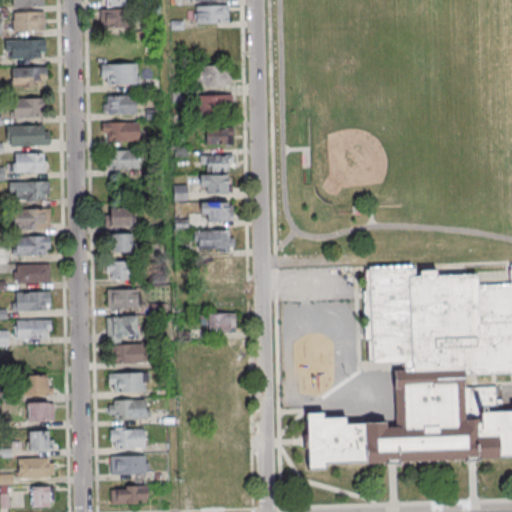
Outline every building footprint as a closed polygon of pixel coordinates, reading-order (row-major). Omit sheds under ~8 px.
[(99,9),(100,28),(130,27),(130,7),(126,8),(125,0),(105,0),(106,9),(99,9)] [(196,22),(229,22),(229,6),(196,6),(196,22)] [(45,30),(45,11),(13,11),(13,30),(45,30)] [(45,58),(45,40),(5,40),(5,58),(45,58)] [(101,83),(137,83),(137,64),(101,64),(101,83)] [(46,86),(46,66),(10,66),(10,86),(46,86)] [(230,66),(195,66),(195,87),(230,87),(230,66)] [(136,113),(136,95),(104,95),(104,113),(136,113)] [(200,95),(200,114),(231,114),(231,95),(200,95)] [(13,117),(46,117),(46,98),(13,98),(13,117)] [(139,122),(102,122),(102,141),(139,141),(139,122)] [(48,145),(48,125),(7,125),(7,145),(48,145)] [(232,144),(232,125),(206,125),(206,144),(232,144)] [(104,150),(104,169),(137,169),(137,150),(104,150)] [(13,172),(45,172),(45,153),(13,153),(13,172)] [(228,154),(199,154),(199,171),(228,171),(228,154)] [(227,175),(199,175),(199,194),(227,194),(227,175)] [(10,181),(10,200),(48,200),(48,181),(10,181)] [(186,199),(186,189),(175,189),(175,199),(186,199)] [(229,203),(200,203),(200,222),(229,222),(229,203)] [(104,208),(104,227),(132,227),(132,208),(104,208)] [(13,229),(49,229),(49,209),(13,209),(13,229)] [(196,231),(196,251),(232,251),(232,231),(196,231)] [(109,234),(109,253),(131,253),(131,234),(109,234)] [(12,236),(12,255),(49,255),(49,236),(12,236)] [(205,278),(233,278),(233,260),(205,260),(205,278)] [(136,280),(136,262),(107,262),(107,280),(136,280)] [(49,282),(49,263),(15,263),(15,282),(49,282)] [(368,269),(410,267),(411,279),(419,278),(419,273),(435,272),(435,278),(475,277),(475,287),(511,285),(511,458),(478,460),(478,463),(471,463),(466,463),(466,461),(398,464),(398,467),(391,467),(384,467),(384,465),(325,468),(325,473),(306,474),(304,441),(303,414),(323,413),(324,418),(346,417),(346,426),(385,424),(385,429),(396,428),(393,371),(404,371),(404,360),(373,362),(373,359),(369,360),(368,340),(365,340),(363,292),(365,292),(364,271),(368,271),(368,269)] [(106,289),(106,308),(137,308),(137,289),(106,289)] [(13,291),(13,310),(50,310),(50,291),(13,291)] [(233,315),(202,315),(202,334),(233,334),(233,315)] [(137,338),(137,316),(106,316),(106,338),(137,338)] [(51,338),(51,319),(15,319),(15,338),(51,338)] [(8,330),(0,330),(0,345),(8,346),(8,330)] [(235,360),(235,343),(199,343),(199,360),(235,360)] [(109,344),(109,363),(144,363),(144,344),(109,344)] [(198,370),(198,388),(236,388),(236,370),(198,370)] [(108,390),(148,390),(148,372),(108,372),(108,390)] [(50,376),(25,376),(25,394),(50,394),(50,376)] [(235,399),(205,399),(205,418),(235,418),(235,399)] [(108,400),(108,418),(146,418),(146,400),(108,400)] [(53,402),(27,402),(27,421),(53,421),(53,402)] [(237,442),(237,423),(202,423),(202,442),(237,442)] [(145,428),(109,428),(109,448),(145,448),(145,428)] [(49,431),(27,431),(27,450),(49,450),(49,431)] [(110,456),(110,474),(147,474),(147,456),(110,456)] [(54,458),(18,458),(18,477),(54,477),(54,458)] [(235,479),(199,479),(199,499),(219,499),(219,506),(235,506),(235,479)] [(53,507),(53,486),(30,487),(30,507),(53,507)] [(147,486),(111,486),(111,503),(147,503),(147,486)]
